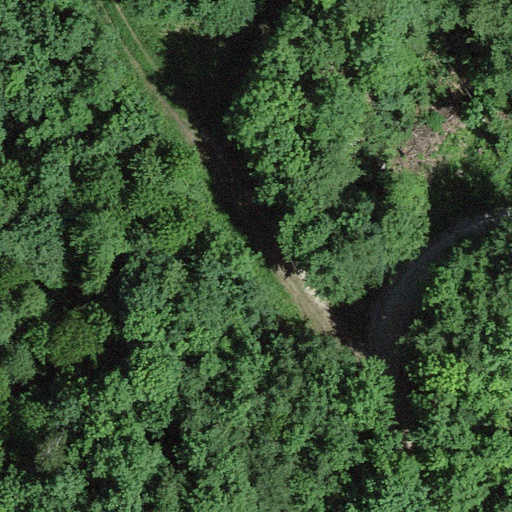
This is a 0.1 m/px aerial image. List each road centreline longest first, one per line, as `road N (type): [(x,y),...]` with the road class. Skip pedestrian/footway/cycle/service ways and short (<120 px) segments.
road 1 (track): [(388,421),(117,51),(106,0)]
road 2 (track): [(511,224),(467,238),(391,303),(380,347),(388,421),(430,511)]
road 3 (track): [(166,108),(246,0)]
